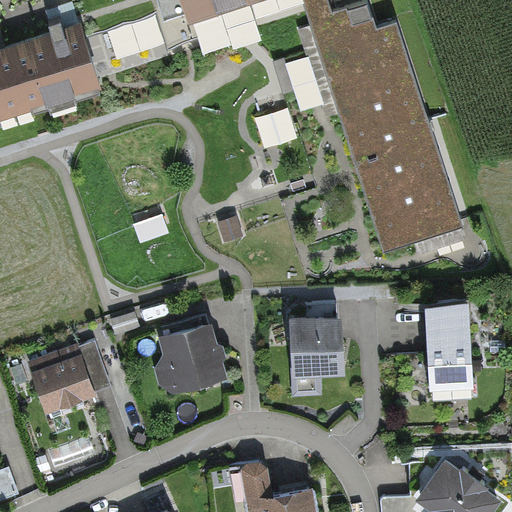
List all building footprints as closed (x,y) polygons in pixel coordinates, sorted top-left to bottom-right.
[(345,0),(331,5),(329,0),(304,0),(385,249),(463,224),(396,15),(376,21),(373,11),(354,17),(348,0),(345,0)] [(156,16),(112,29),(119,53),(163,40),(156,16)] [(0,124),(101,89),(79,25),(0,52),(0,124)] [(290,104),(258,114),(267,145),(300,135),(290,104)] [(468,299),(427,301),(432,384),(473,381),(468,299)] [(307,317),(295,318),(298,369),(341,367),(337,302),(306,304),(307,317)] [(139,325),(135,311),(113,318),(117,331),(139,325)] [(178,384),(224,371),(219,354),(223,347),(216,343),(207,313),(162,326),(178,384)] [(95,338),(32,361),(49,407),(94,390),(81,355),(99,348),(95,338)] [(314,511),(311,487),(271,494),(266,464),(260,460),(249,462),(245,468),(250,499),(261,497),(263,511),(314,511)] [(461,471),(446,460),(421,495),(435,506),(433,509),(436,511),(486,511),(498,496),(483,486),(486,482),(464,466),(461,471)] [(0,497),(18,491),(10,469),(0,472),(0,497)]
